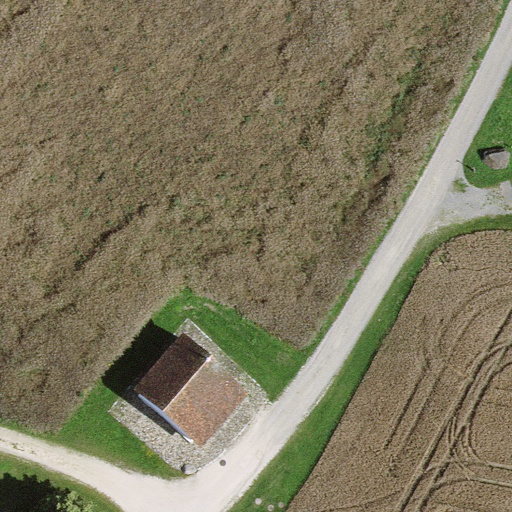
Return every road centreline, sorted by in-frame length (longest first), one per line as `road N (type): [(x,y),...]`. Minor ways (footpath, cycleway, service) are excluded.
road 1 (track): [(432,209),(314,359),(220,511)]
road 2 (track): [(0,441),(220,511)]
road 3 (track): [(432,209),(511,35)]
